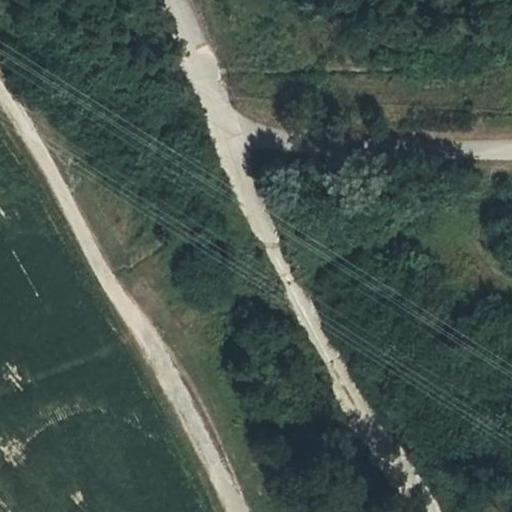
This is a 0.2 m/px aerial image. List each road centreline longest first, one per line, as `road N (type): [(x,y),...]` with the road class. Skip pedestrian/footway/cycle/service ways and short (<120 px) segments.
road 1 (track): [(237,511),(142,329),(0,91)]
road 2 (track): [(229,141),(286,271),(430,511)]
road 3 (unclassified): [(511,149),(229,141)]
road 4 (unclassified): [(171,0),(229,141)]
